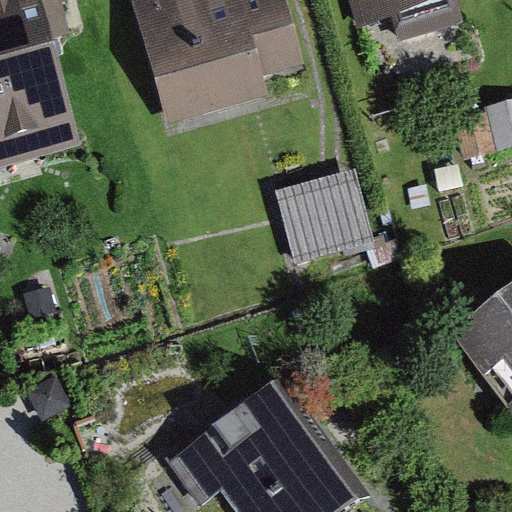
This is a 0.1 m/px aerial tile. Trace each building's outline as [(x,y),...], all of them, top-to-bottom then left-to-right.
[(59,0),(0,0),(0,168),(95,146),(59,0)] [(284,0),(139,0),(175,132),(274,106),(266,76),(302,67),(284,0)] [(354,0),(363,31),(489,0),(354,0)] [(301,267),(382,244),(360,167),(280,190),(301,267)] [(511,302),(460,350),(511,407),(511,302)] [(228,511),(377,511),(384,507),(304,398),(201,474),(228,511)]
